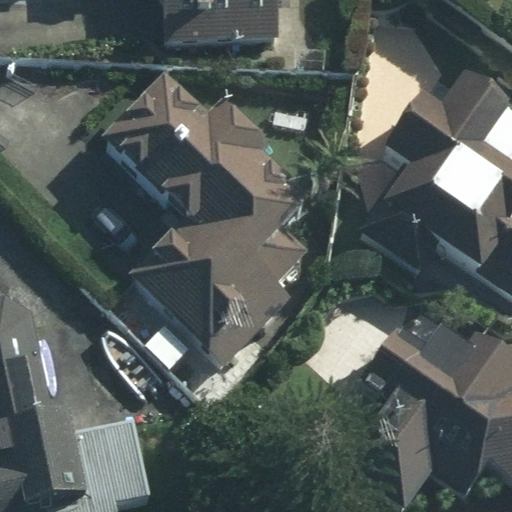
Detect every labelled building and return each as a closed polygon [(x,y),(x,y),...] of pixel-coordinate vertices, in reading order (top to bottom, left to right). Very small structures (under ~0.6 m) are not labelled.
[(176,0),(177,51),(287,48),(286,0),(176,0)] [(175,85),(108,155),(191,232),(140,287),(233,374),(296,308),(282,294),(316,258),(294,237),(314,215),(270,174),(282,161),(232,116),(221,128),(175,85)] [(511,119),(471,85),(451,113),(433,107),(391,158),(412,181),(361,242),(452,314),(511,306),(511,119)] [(77,441),(73,421),(59,423),(34,302),(0,308),(0,511),(120,511),(159,504),(143,428),(77,441)] [(439,362),(407,344),(375,400),(402,414),(346,491),(399,511),(481,511),(511,510),(511,373),(457,335),(439,362)]
